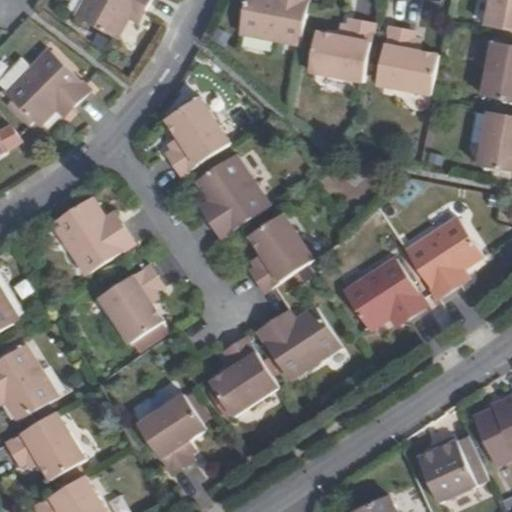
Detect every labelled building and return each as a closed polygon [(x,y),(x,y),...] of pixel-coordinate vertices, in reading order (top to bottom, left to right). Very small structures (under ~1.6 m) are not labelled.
[(119,40),(131,18),(136,10),(145,15),(153,0),(87,0),(79,17),(119,40)] [(249,0),(243,35),(303,46),(311,4),(311,0),(249,0)] [(511,0),(493,0),(488,28),(511,32),(511,0)] [(140,24),(145,15),(136,10),(131,18),(140,24)] [(312,74),(366,84),(375,37),(377,26),(352,21),(351,26),(349,39),(340,37),(320,34),(312,74)] [(343,25),(340,37),(349,39),(351,26),(343,25)] [(381,87),(434,97),(442,57),(422,53),(414,52),(416,38),(417,33),(391,28),(381,87)] [(424,40),(416,38),(414,52),(422,53),(424,40)] [(511,102),(511,46),(495,44),(485,97),(511,102)] [(52,51),(9,95),(41,127),(59,109),(66,103),(74,111),(93,92),(52,51)] [(170,121),(181,138),(185,145),(174,152),(170,155),(184,177),(233,145),(203,98),(170,121)] [(67,118),(74,111),(66,103),(59,109),(67,118)] [(511,117),(491,113),(481,167),(511,173),(511,117)] [(0,135),(0,155),(9,150),(0,135)] [(170,146),(174,152),(185,145),(181,138),(170,146)] [(239,158),(254,180),(266,173),(251,150),(239,158)] [(200,182),(213,202),(218,210),(209,216),(224,239),(271,208),(254,180),(239,158),(238,156),(200,182)] [(94,199),(56,225),(89,276),(137,244),(122,221),(113,228),(107,220),(94,199)] [(218,210),(213,202),(204,208),(209,216),(218,210)] [(117,214),(107,220),(113,228),(122,221),(117,214)] [(253,238),(265,256),(268,262),(258,269),(253,272),(267,293),(317,261),(287,216),(253,238)] [(460,219),(409,253),(421,272),(440,301),(464,286),(457,276),(466,271),(486,257),(460,219)] [(254,262),(258,269),(268,262),(265,256),(254,262)] [(373,332),(394,319),(402,313),(408,322),(430,308),(399,260),(348,294),(373,332)] [(167,323),(156,305),(152,299),(163,292),(166,289),(152,267),(103,299),(133,345),(167,323)] [(472,280),(466,271),(457,276),(464,286),(472,280)] [(0,286),(0,333),(21,321),(0,286)] [(167,298),(163,292),(152,299),(156,305),(167,298)] [(319,308),(298,321),(290,327),(283,317),(261,332),(292,381),(344,347),(319,308)] [(292,312),(283,317),(290,327),(298,321),(292,312)] [(402,313),(394,319),(399,328),(408,322),(402,313)] [(236,418),(282,388),(270,370),(249,339),(228,353),(230,357),(237,368),(231,373),(214,384),(236,418)] [(29,346),(0,363),(0,395),(3,394),(8,402),(21,423),(60,399),(29,346)] [(224,362),(231,373),(237,368),(230,357),(224,362)] [(0,407),(8,402),(3,394),(0,395),(0,407)] [(187,396),(142,426),(174,475),(196,461),(193,456),(186,445),(191,441),(209,430),(187,396)] [(500,467),(511,461),(511,399),(501,404),(501,407),(478,419),(500,467)] [(89,460),(60,414),(28,433),(10,444),(23,467),(28,464),(39,457),(43,464),(54,481),(89,460)] [(476,476),(489,470),(471,432),(435,448),(438,455),(425,462),(444,503),(481,486),(476,476)] [(199,453),(191,441),(186,445),(193,456),(199,453)] [(39,457),(28,464),(32,471),(43,464),(39,457)] [(109,511),(89,477),(64,493),(38,508),(40,511),(109,511)] [(399,511),(393,497),(360,511),(399,511)] [(131,511),(126,498),(113,503),(116,511),(131,511)]
